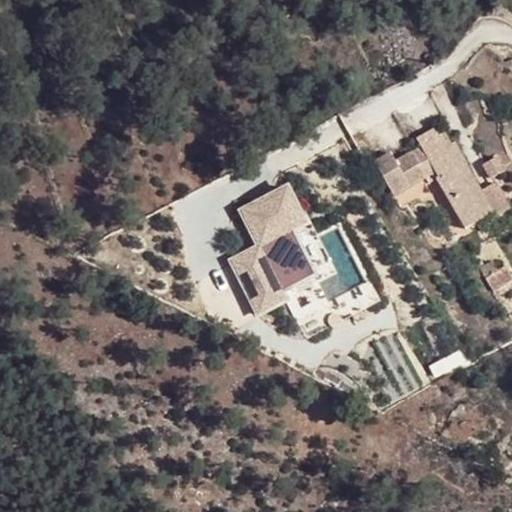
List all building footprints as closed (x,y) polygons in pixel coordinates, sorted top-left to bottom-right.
[(492,88),(511,80),(511,62),(511,59),(485,69),(492,88)] [(404,180),(413,175),(422,170),(428,171),(454,224),(482,212),(473,192),(460,166),(465,164),(451,139),(446,142),(441,131),(437,131),(433,123),(413,130),(417,140),(391,153),(404,180)] [(386,144),(368,151),(387,188),(404,180),(391,153),(386,144)] [(490,154),(480,159),(488,176),(498,172),(490,154)] [(480,159),(476,162),(483,178),(488,176),(480,159)] [(487,219),(505,209),(493,184),(473,192),(482,212),(487,219)] [(330,270),(287,188),(240,212),(258,246),(282,295),(330,270)] [(286,302),(282,295),(258,246),(228,261),(256,317),(286,302)]
